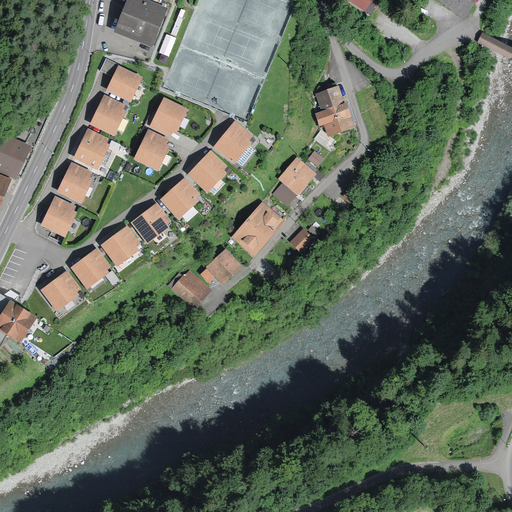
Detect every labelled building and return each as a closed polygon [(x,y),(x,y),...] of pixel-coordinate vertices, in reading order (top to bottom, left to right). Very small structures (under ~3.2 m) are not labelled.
[(126,0),(113,34),(153,50),(168,11),(167,10),(169,6),(160,3),(162,0),(160,0),(126,0)] [(378,1),(376,0),(350,0),(370,13),(378,1)] [(434,0),(464,21),(479,0),(478,0),(434,0)] [(112,76),(118,64),(106,58),(100,71),(112,76)] [(142,76),(118,64),(112,76),(106,89),(130,101),(142,76)] [(338,85),(336,85),(335,82),(330,84),(326,85),(327,89),(314,94),(320,111),(315,113),(319,125),(325,123),(329,136),(355,126),(346,100),(344,101),(338,85)] [(125,104),(103,94),(89,123),(114,135),(126,110),(123,108),(125,104)] [(188,108),(164,96),(149,126),(170,137),(173,132),(176,133),(188,108)] [(255,150),(249,145),(252,142),(249,140),(253,135),(234,120),(213,147),(234,164),(236,161),(242,166),(255,150)] [(108,138),(87,128),(73,157),(98,169),(110,144),(106,142),(108,138)] [(169,139),(148,129),(133,159),(158,171),(170,145),(167,144),(169,139)] [(0,146),(0,177),(10,182),(10,180),(16,183),(33,149),(5,136),(0,146)] [(225,184),(220,179),(226,173),(226,172),(224,170),(227,166),(228,166),(210,149),(187,174),(208,193),(210,190),(215,195),(225,184)] [(305,163),(297,156),(278,179),(298,195),(314,176),(320,182),(325,175),(307,161),(305,163)] [(92,172),(71,161),(57,191),(81,203),(94,177),(90,176),(92,172)] [(0,177),(0,211),(12,183),(10,182),(0,177)] [(185,177),(160,199),(178,219),(199,200),(197,198),(200,194),(185,177)] [(76,206),(55,195),(40,225),(65,237),(77,211),(74,210),(76,206)] [(171,219),(157,201),(130,221),(147,242),(169,226),(166,222),(171,219)] [(262,201),(247,218),(270,238),(285,220),(262,201)] [(270,238),(247,218),(231,236),(254,256),(270,238)] [(141,246),(139,243),(141,242),(127,224),(100,244),(117,265),(141,246)] [(319,231),(311,225),(308,229),(316,235),(319,231)] [(301,254),(315,240),(303,228),(289,242),(301,254)] [(111,265),(97,247),(70,267),(87,288),(106,273),(109,271),(106,268),(111,265)] [(242,265),(226,247),(206,266),(222,284),(242,265)] [(81,288),(67,269),(40,289),(57,311),(79,294),(76,291),(81,288)] [(115,274),(111,269),(109,271),(106,273),(110,278),(115,274)] [(212,290),(189,270),(186,274),(184,273),(182,275),(179,272),(167,286),(195,309),(212,290)] [(0,306),(3,309),(10,299),(0,293),(0,306)] [(37,316),(10,299),(3,309),(0,314),(0,329),(5,333),(21,342),(37,316)]
